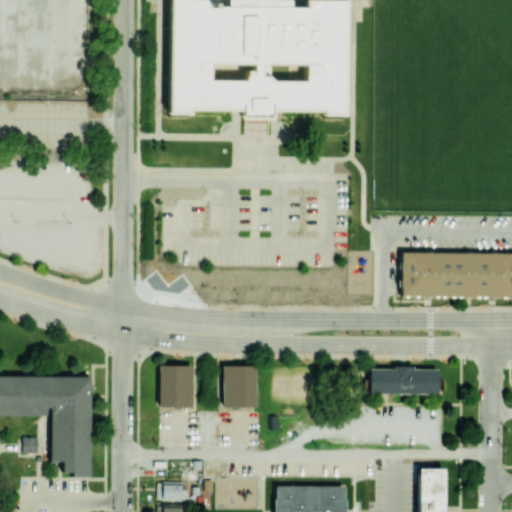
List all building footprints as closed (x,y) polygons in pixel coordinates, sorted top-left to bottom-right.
[(172,0),(172,121),(196,122),(196,114),(246,115),(246,124),(282,124),(282,114),(330,115),(330,123),(349,123),(350,0),(311,0),(311,8),(286,7),(286,0),(172,0)] [(511,251),(399,251),(399,296),(511,296),(511,251)] [(157,407),(191,406),(190,364),(156,365),(157,407)] [(221,406),(255,406),(254,365),(221,365),(221,406)] [(437,368),(367,367),(367,393),(436,394),(437,368)] [(89,376),(0,374),(0,414),(40,415),(40,405),(49,405),(48,461),(60,462),(60,474),(88,474),(89,376)] [(36,452),(36,436),(21,436),(21,452),(36,452)] [(442,511),(443,468),(416,468),(415,511),(442,511)] [(156,481),(156,498),(179,499),(180,481),(156,481)] [(343,511),(344,485),(273,485),(272,511),(343,511)] [(179,511),(180,504),(155,503),(154,511),(179,511)]
